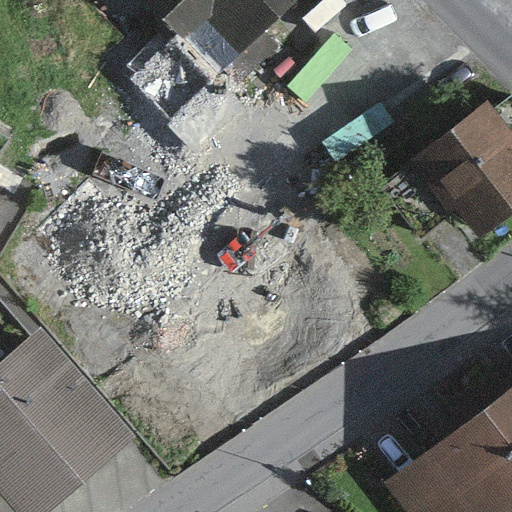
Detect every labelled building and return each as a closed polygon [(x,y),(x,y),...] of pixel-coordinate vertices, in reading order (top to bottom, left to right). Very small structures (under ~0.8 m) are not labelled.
[(171,0),(219,49),(270,0),(171,0)] [(483,219),(511,194),(511,130),(478,90),(418,140),(483,219)] [(78,168),(53,139),(39,151),(63,180),(78,168)] [(167,241),(112,178),(58,225),(113,288),(167,241)] [(234,398),(352,317),(282,215),(164,296),(234,398)] [(0,440),(50,496),(136,420),(49,324),(0,367),(0,440)] [(511,390),(487,409),(511,442),(511,390)] [(511,511),(511,442),(487,409),(393,479),(417,511),(511,511)]
